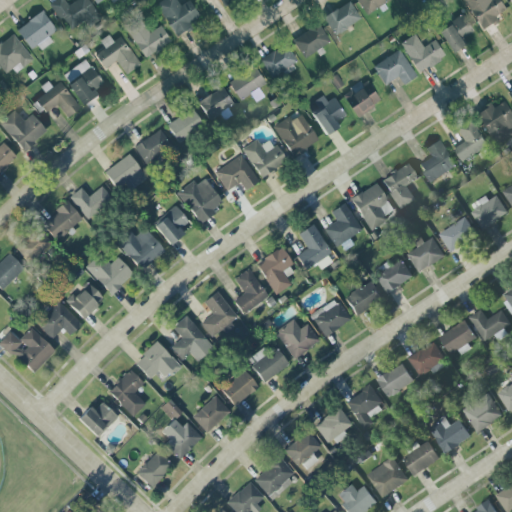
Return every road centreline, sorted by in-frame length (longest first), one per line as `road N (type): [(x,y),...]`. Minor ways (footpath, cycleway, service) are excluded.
road 1 (residential): [(41,410),(181,280),(511,48)]
road 2 (residential): [(174,511),(260,426),(511,250)]
road 3 (residential): [(295,0),(96,135),(0,223)]
road 4 (residential): [(0,371),(144,511)]
